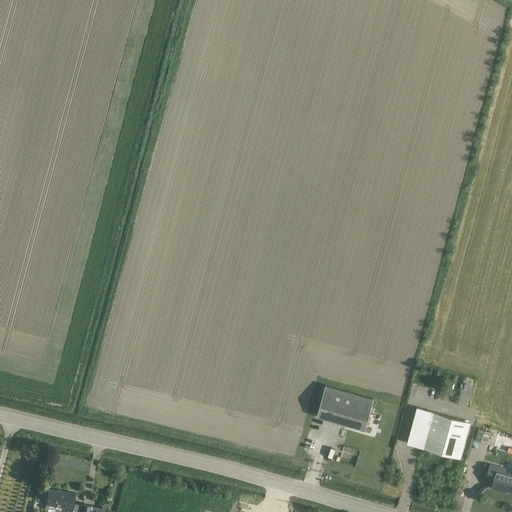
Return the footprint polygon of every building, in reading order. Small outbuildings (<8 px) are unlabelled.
[(325,385),(319,406),(317,416),(365,430),(374,399),(325,385)] [(417,408),(410,432),(408,442),(461,457),(470,423),(417,408)] [(502,435),(478,428),(471,455),(494,462),(502,435)] [(501,489),(511,491),(511,475),(504,473),(505,470),(490,465),(489,468),(486,477),(494,479),(491,487),(501,490),(501,489)] [(89,511),(91,506),(82,504),(82,505),(73,503),(74,494),(49,490),(46,503),(56,505),(72,507),(70,511),(89,511)]
